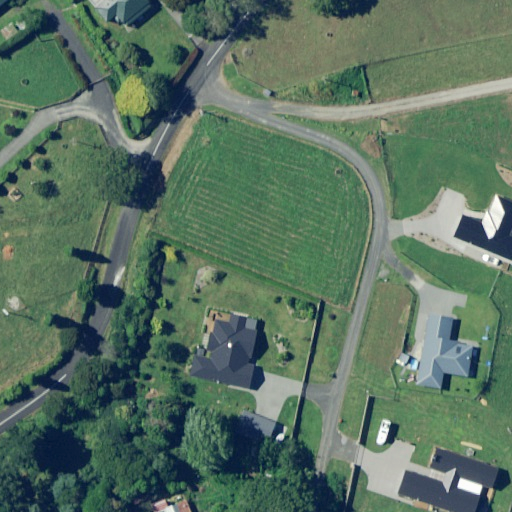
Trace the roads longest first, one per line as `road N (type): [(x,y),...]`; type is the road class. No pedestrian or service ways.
road 1 (residential): [(194,82),(241,115),(328,147),(350,163),(367,197),(365,243),(301,511)]
road 2 (residential): [(0,424),(56,384),(96,330),(139,184),(194,82)]
